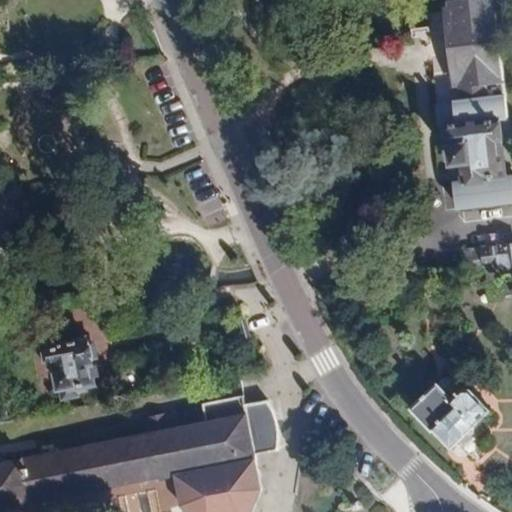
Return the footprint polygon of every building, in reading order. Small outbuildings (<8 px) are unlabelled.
[(441,0),(443,20),(446,47),(446,49),(436,50),(426,51),(426,53),(426,55),(426,57),(426,59),(426,61),(427,63),(427,65),(427,67),(428,83),(428,85),(429,87),(430,102),(427,102),(429,128),(432,128),(437,127),(437,131),(435,131),(436,141),(438,141),(438,144),(439,147),(441,171),(449,170),(456,169),(457,180),(453,180),(452,180),(451,180),(453,210),(455,210),(456,210),(511,205),(511,174),(503,176),(500,142),(505,141),(505,139),(505,135),(507,135),(506,125),(504,125),(504,122),(506,122),(508,122),(506,96),(504,96),(503,83),(496,0),(441,0)] [(481,268),(511,266),(511,265),(510,246),(510,244),(510,242),(506,242),(505,234),(482,235),(482,244),(479,244),(479,248),(481,268)] [(479,244),(465,245),(465,249),(467,269),(481,268),(479,248),(479,244)] [(86,388),(82,368),(87,367),(82,343),(44,353),(47,374),(51,373),(55,389),(66,387),(66,393),(86,388)] [(431,431),(433,429),(452,449),(492,410),(468,386),(454,400),(438,383),(410,409),(431,431)] [(271,401),(246,405),(244,397),(203,403),(205,421),(127,436),(122,487),(176,479),(186,511),(253,511),(263,492),(259,471),(256,455),(278,451),(278,425),(271,401)] [(127,436),(0,461),(0,510),(122,487),(127,436)]
